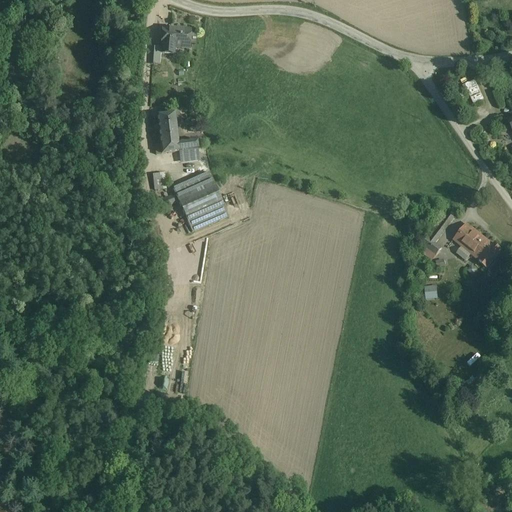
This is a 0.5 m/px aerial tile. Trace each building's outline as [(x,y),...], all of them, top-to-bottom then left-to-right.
[(190,31),(163,29),(162,47),(162,54),(173,55),(174,48),(189,49),(190,31)] [(477,87),(468,91),(474,104),(483,100),(477,87)] [(175,114),(156,116),(160,145),(155,146),(156,155),(161,154),(179,152),(178,143),(175,114)] [(196,141),(178,143),(179,152),(197,150),(196,141)] [(209,174),(172,190),(178,203),(215,187),(209,174)] [(164,175),(153,176),(154,190),(165,189),(164,175)] [(215,187),(178,203),(191,233),(228,217),(215,187)] [(444,212),(424,238),(434,246),(454,220),(444,212)] [(491,249),(465,227),(453,242),(479,264),(477,265),(485,271),(500,253),(493,247),(491,249)] [(434,246),(429,253),(435,258),(441,251),(434,246)] [(197,274),(213,268),(208,257),(193,263),(197,274)] [(437,285),(424,286),(426,299),(438,298),(437,285)] [(188,380),(190,356),(180,355),(178,379),(188,380)]
